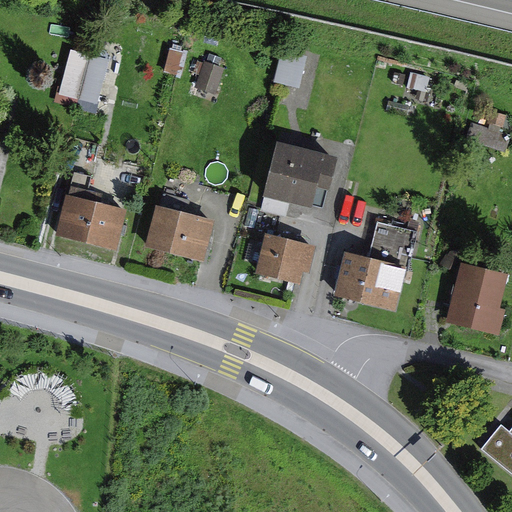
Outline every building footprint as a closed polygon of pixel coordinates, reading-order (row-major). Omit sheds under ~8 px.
[(103,104),(115,59),(76,49),(65,93),(62,92),(60,102),(94,111),(96,102),(103,104)] [(280,81),(305,88),(313,56),(288,50),(280,81)] [(201,87),(222,94),(231,68),(210,61),(201,87)] [(511,133),(477,122),(472,139),(511,151),(511,133)] [(345,156),(284,141),(270,196),(319,208),(324,186),(337,189),(345,156)] [(168,192),(165,205),(193,213),(197,200),(168,192)] [(123,250),(133,209),(72,194),(61,234),(123,250)] [(165,205),(162,205),(151,247),(210,262),(221,220),(193,213),(165,205)] [(383,221),(378,245),(413,253),(415,253),(420,230),(383,221)] [(323,245),(272,233),(262,273),(307,284),(310,272),(316,273),(323,245)] [(372,255),(351,250),(340,295),(403,310),(414,266),(410,265),(413,253),(378,245),(375,244),(372,255)] [(511,286),(511,273),(468,262),(453,322),(505,335),(511,309),(507,308),(511,286)] [(511,427),(508,424),(487,449),(511,468),(511,427)]
